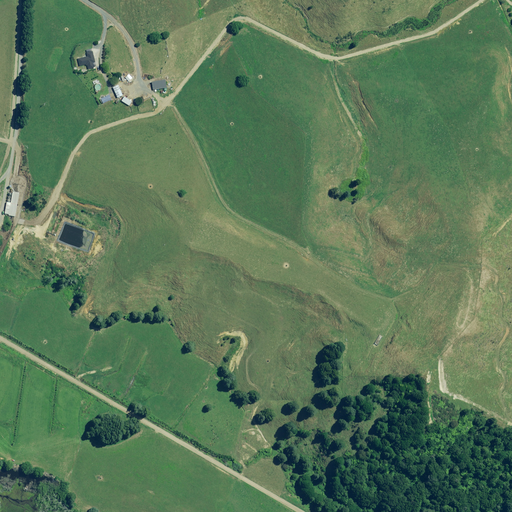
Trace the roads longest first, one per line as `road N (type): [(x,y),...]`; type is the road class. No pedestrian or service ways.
road 1 (track): [(485,0),(445,28),(345,57),(243,14),(163,109),(94,133),(76,151),(47,223),(19,221),(0,259)]
road 2 (track): [(0,339),(296,511)]
road 3 (unclassified): [(21,139),(29,0)]
